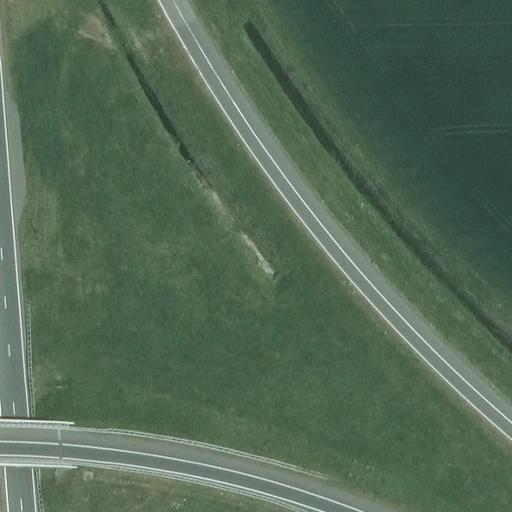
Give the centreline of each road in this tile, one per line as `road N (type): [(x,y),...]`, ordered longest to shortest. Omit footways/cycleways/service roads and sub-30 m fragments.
road 1 (motorway): [(511,429),(341,255),(224,96),(171,0)]
road 2 (motorway): [(337,511),(169,465),(0,451)]
road 3 (trunk): [(21,511),(0,231)]
